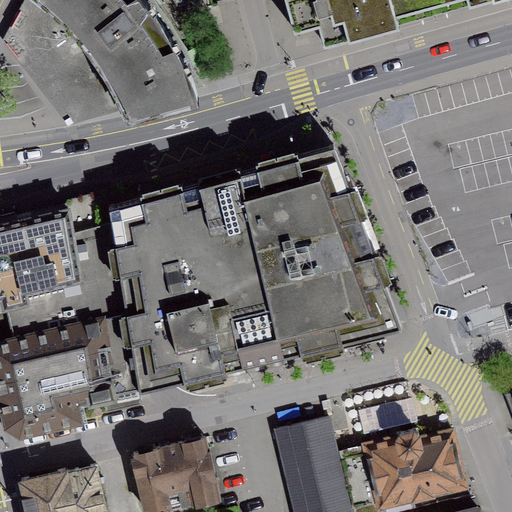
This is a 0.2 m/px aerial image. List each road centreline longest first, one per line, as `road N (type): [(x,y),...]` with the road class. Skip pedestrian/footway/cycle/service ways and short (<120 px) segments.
road 1 (residential): [(448,356),(0,463)]
road 2 (residential): [(343,86),(448,356)]
road 3 (primary): [(280,104),(134,144),(0,168)]
road 4 (primary): [(511,38),(343,86)]
road 5 (residential): [(448,356),(510,511)]
